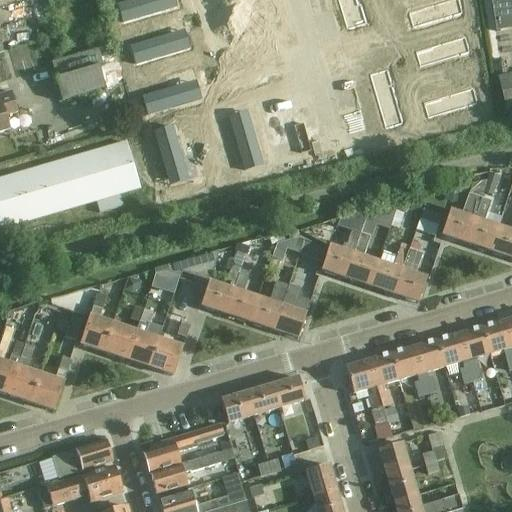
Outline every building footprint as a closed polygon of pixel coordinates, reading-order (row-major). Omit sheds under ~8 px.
[(174,10),(171,0),(141,0),(118,6),(122,24),(174,10)] [(366,27),(357,0),(339,0),(349,33),(366,27)] [(511,0),(490,0),(496,33),(511,30),(511,0)] [(463,20),(458,3),(412,15),(417,32),(463,20)] [(274,26),(269,9),(223,21),(228,38),(274,26)] [(187,54),(182,37),(130,50),(135,68),(187,54)] [(470,59),(465,41),(420,53),(424,71),(470,59)] [(98,52),(52,65),(56,80),(98,68),(102,67),(98,52)] [(277,77),(272,60),(226,72),(230,89),(277,77)] [(61,103),(105,90),(98,68),(56,80),(55,81),(61,103)] [(404,127),(392,75),(373,79),(385,131),(404,127)] [(505,110),(511,108),(511,75),(498,79),(505,110)] [(209,104),(204,86),(153,100),(157,118),(209,104)] [(12,93),(0,96),(0,134),(10,132),(6,117),(18,114),(12,93)] [(478,111),(473,94),(428,106),(432,123),(478,111)] [(350,107),(335,110),(343,154),(358,151),(350,107)] [(259,169),(247,117),(229,121),(241,173),(259,169)] [(297,167),(312,163),(301,119),(286,123),(297,167)] [(284,126),(270,127),(272,145),(285,143),(284,126)] [(191,183),(179,131),(161,135),(173,187),(191,183)] [(123,208),(119,196),(139,190),(125,144),(0,180),(0,230),(95,203),(99,215),(123,208)] [(186,149),(196,190),(213,186),(204,145),(186,149)] [(486,183),(483,194),(492,198),(499,178),(489,175),(486,183)] [(465,245),(481,199),(483,194),(486,183),(472,185),(462,216),(449,212),(441,237),(465,245)] [(490,253),(499,228),(485,224),(492,203),(481,199),(465,245),(490,253)] [(365,254),(369,240),(371,240),(375,227),(390,231),(391,228),(392,223),(395,214),(396,212),(398,205),(381,209),(368,212),(345,280),(369,288),(377,264),(358,258),(360,252),(365,254)] [(423,211),(420,221),(439,227),(443,217),(423,211)] [(345,280),(368,212),(340,219),(337,229),(351,233),(346,247),(343,246),(341,252),(329,248),(321,272),(345,280)] [(392,223),(391,228),(398,230),(403,215),(396,212),(395,214),(392,223)] [(511,232),(499,228),(490,253),(511,259),(511,232)] [(282,235),(269,239),(270,242),(271,246),(284,242),(283,239),(282,235)] [(277,244),(275,249),(272,258),(282,261),(287,248),(277,244)] [(314,247),(310,259),(319,263),(323,250),(314,247)] [(393,296),(408,253),(399,250),(394,264),(399,265),(397,271),(377,264),(369,288),(393,296)] [(181,274),(208,283),(218,253),(185,262),(185,264),(181,274)] [(421,257),(408,253),(393,296),(417,304),(426,280),(414,276),(421,257)] [(231,269),(240,272),(245,256),(236,254),(231,269)] [(185,262),(153,271),(154,274),(155,276),(163,273),(179,278),(180,279),(181,274),(185,264),(185,262)] [(224,316),(240,272),(231,269),(226,283),(230,284),(229,290),(208,283),(200,308),(224,316)] [(233,291),(224,316),(249,324),(257,299),(242,294),(244,287),(245,288),(250,275),(241,272),(240,272),(233,291)] [(171,282),(157,277),(154,288),(167,293),(171,282)] [(132,292),(137,289),(139,283),(130,280),(126,290),(132,292)] [(257,299),(249,324),(273,333),(288,288),(276,284),(269,303),(257,299)] [(297,291),(288,288),(273,333),(298,341),(306,315),(291,311),(297,291)] [(80,347),(104,355),(108,341),(107,340),(111,326),(99,322),(106,299),(97,296),(80,347)] [(77,306),(75,312),(84,316),(87,309),(77,306)] [(46,330),(50,310),(33,307),(29,326),(46,330)] [(24,308),(16,310),(18,318),(26,316),(24,308)] [(130,321),(139,324),(143,312),(134,309),(130,321)] [(136,334),(135,334),(126,362),(150,370),(155,356),(152,356),(157,341),(145,337),(148,328),(149,329),(153,315),(143,312),(139,324),(136,334)] [(71,319),(64,339),(75,342),(82,322),(71,319)] [(489,356),(502,352),(508,374),(511,372),(511,350),(504,323),(482,330),(489,356)] [(173,347),(157,341),(152,356),(155,356),(150,370),(172,378),(181,350),(183,350),(190,327),(181,324),(173,347)] [(104,355),(126,362),(135,334),(111,326),(107,340),(108,341),(104,355)] [(459,336),(473,384),(482,381),(476,360),(489,356),(482,330),(459,336)] [(444,369),(461,364),(463,370),(458,371),(463,387),(473,384),(459,336),(437,343),(444,369)] [(432,344),(414,349),(428,396),(437,393),(433,379),(429,381),(427,374),(431,373),(444,369),(437,343),(432,344)] [(0,394),(8,397),(25,347),(15,344),(8,366),(0,363),(0,394)] [(40,377),(26,373),(34,350),(25,347),(8,397),(30,405),(40,377)] [(399,382),(416,377),(418,384),(414,385),(418,399),(428,396),(414,349),(392,356),(399,382)] [(392,356),(369,362),(383,409),(392,406),(388,392),(383,393),(381,387),(399,382),(392,356)] [(54,382),(40,377),(30,405),(54,413),(70,362),(61,359),(54,382)] [(383,409),(369,362),(346,369),(353,395),(372,390),(373,396),(369,397),(373,412),(383,409)] [(298,379),(272,387),(278,410),(305,403),(298,379)] [(272,387),(247,394),(253,417),(278,410),(272,387)] [(253,417),(247,394),(221,402),(227,424),(253,417)] [(464,418),(470,416),(467,406),(456,410),(459,419),(464,418)] [(394,409),(384,412),(388,426),(398,423),(394,409)] [(371,425),(355,429),(358,440),(374,436),(371,425)] [(375,436),(380,440),(386,439),(390,435),(390,429),(385,425),(379,425),(375,430),(375,436)] [(149,452),(143,454),(149,476),(181,467),(177,455),(197,449),(196,445),(224,437),(221,427),(220,427),(208,431),(148,448),(149,452)] [(441,435),(428,438),(432,454),(422,457),(424,467),(436,464),(448,460),(441,435)] [(317,439),(304,442),(308,453),(320,449),(317,439)] [(113,464),(106,443),(51,460),(57,481),(113,464)] [(386,478),(410,471),(402,445),(379,452),(386,478)] [(200,461),(181,467),(149,476),(156,496),(186,488),(182,475),(189,473),(190,475),(220,466),(219,465),(233,461),(231,452),(229,453),(200,461)] [(278,462),(267,465),(271,477),(281,474),(278,462)] [(436,464),(424,467),(427,477),(438,474),(436,464)] [(267,465),(257,468),(261,480),(271,477),(267,465)] [(313,500),(336,493),(329,467),(305,473),(313,500)] [(79,501),(78,499),(86,496),(90,506),(123,496),(114,470),(38,494),(44,511),(47,511),(53,510),(53,509),(79,501)] [(417,497),(410,471),(386,478),(394,504),(417,497)] [(214,477),(216,487),(232,484),(230,474),(214,477)] [(160,511),(212,511),(246,502),(238,476),(232,478),(237,495),(194,508),(190,495),(158,505),(160,511)] [(249,490),(252,501),(263,498),(260,486),(249,490)] [(313,500),(316,511),(341,511),(336,493),(313,500)] [(395,511),(460,511),(462,511),(458,499),(420,509),(417,497),(394,504),(395,511)] [(248,511),(246,502),(212,511),(248,511)]
